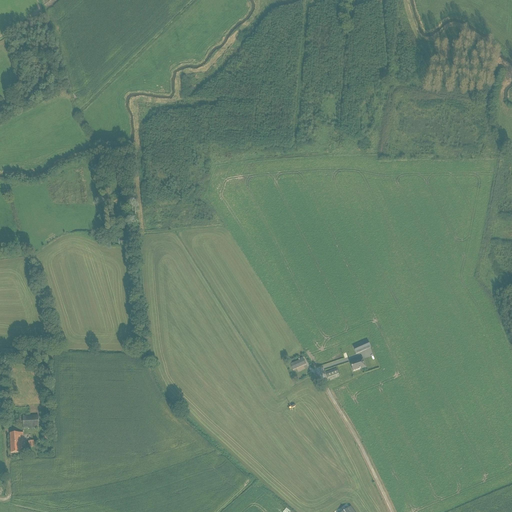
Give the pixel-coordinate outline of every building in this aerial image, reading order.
[(353,345),(356,354),(371,348),(367,339),(353,345)] [(358,361),(350,363),(353,371),(361,369),(366,368),(362,358),(358,359),(358,361)] [(303,359),(290,365),(292,370),(306,364),(303,359)] [(339,374),(336,368),(325,373),(328,378),(339,374)] [(23,416),(24,429),(39,428),(38,415),(23,416)] [(23,433),(10,433),(11,453),(14,453),(24,453),(23,448),(22,448),(22,446),(22,441),(23,441),(23,433)]
